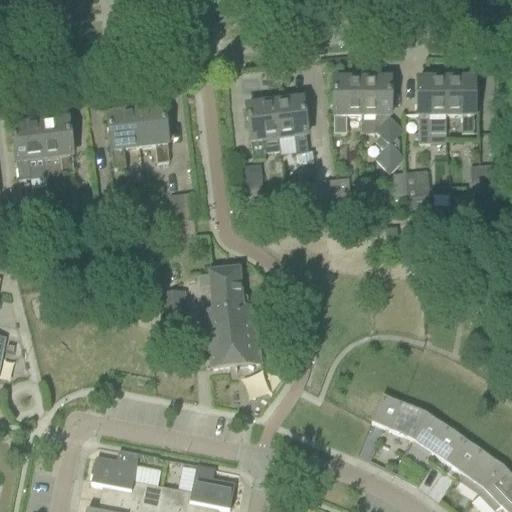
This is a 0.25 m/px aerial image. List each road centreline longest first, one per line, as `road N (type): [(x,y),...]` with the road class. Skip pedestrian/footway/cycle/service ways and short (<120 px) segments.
road 1 (residential): [(0,75),(355,34),(511,46)]
road 2 (residential): [(57,511),(70,441),(92,426),(265,460)]
road 3 (residential): [(415,511),(373,486),(265,460)]
